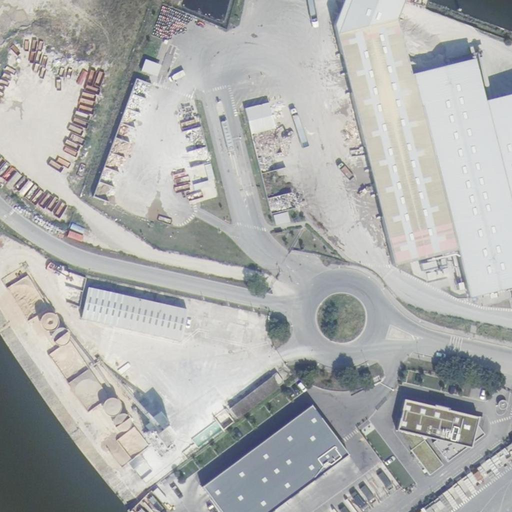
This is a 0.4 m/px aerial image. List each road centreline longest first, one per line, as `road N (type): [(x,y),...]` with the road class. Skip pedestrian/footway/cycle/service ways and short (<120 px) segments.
road 1 (unclassified): [(378,328),(371,292),(350,278),(325,279),(305,294),(298,317),(313,349),(339,358),(373,339)]
road 2 (unclassified): [(378,328),(511,359)]
